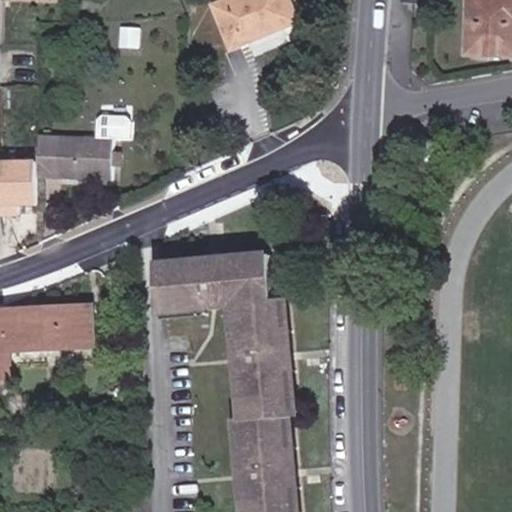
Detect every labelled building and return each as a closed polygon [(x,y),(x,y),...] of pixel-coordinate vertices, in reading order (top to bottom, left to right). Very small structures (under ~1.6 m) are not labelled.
[(233,49),(301,23),(291,0),(234,0),(217,7),(233,49)] [(511,0),(478,0),(475,55),(511,57),(511,0)] [(144,31),(124,30),(123,48),(143,49),(144,31)] [(100,92),(99,107),(114,108),(115,93),(100,92)] [(104,120),(103,136),(118,137),(135,138),(135,122),(132,118),(108,116),(104,120)] [(44,134),(42,179),(116,181),(118,137),(103,136),(44,134)] [(428,162),(440,145),(423,135),(412,152),(428,162)] [(300,511),(291,413),(298,411),(284,296),(279,296),(273,252),(162,265),(166,313),(238,305),(249,417),(245,418),(255,511),(300,511)] [(97,306),(0,311),(0,376),(16,376),(16,348),(45,347),(99,344),(97,306)]
